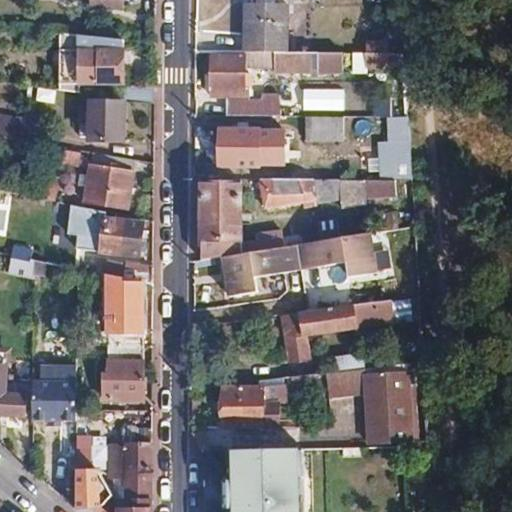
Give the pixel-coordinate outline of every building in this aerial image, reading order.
[(124,8),(124,0),(90,0),(90,6),(124,8)] [(246,4),(246,52),(289,52),(290,4),(246,4)] [(41,34),(22,32),(20,46),(40,48),(41,34)] [(125,41),(80,36),(60,34),(60,91),(81,94),(81,86),(124,87),(125,41)] [(368,41),(368,53),(388,53),(389,53),(388,41),(368,41)] [(289,52),(246,52),(246,56),(212,56),(211,98),(250,98),(250,88),(246,88),(246,67),(275,67),(275,73),(357,74),(358,53),(289,52)] [(388,53),(368,53),(368,68),(388,68),(388,53)] [(129,87),(129,100),(129,105),(155,105),(155,87),(129,87)] [(338,115),(338,95),(297,96),(297,116),(338,115)] [(228,102),(227,117),(278,117),(278,96),(263,96),(260,103),(228,102)] [(125,103),(91,102),(90,142),(124,142),(125,103)] [(374,106),(374,116),(390,116),(391,106),(374,106)] [(0,136),(22,141),(26,121),(0,115),(0,136)] [(335,117),(302,117),(302,140),(335,140),(335,117)] [(397,178),(393,118),(387,118),(389,143),(380,144),(382,179),(397,178)] [(261,129),(220,129),(219,167),(261,168),(261,129)] [(81,154),(61,150),(58,164),(79,168),(81,154)] [(128,209),(135,161),(93,153),(89,178),(87,190),(85,203),(128,209)] [(87,190),(89,178),(81,176),(80,189),(87,190)] [(397,181),(261,179),(265,209),(305,203),(305,208),(317,207),(317,203),(341,200),(342,208),(367,204),(367,200),(398,196),(397,181)] [(41,182),(38,198),(47,200),(56,202),(59,185),(41,182)] [(243,183),(202,182),(203,262),(225,258),(305,245),(304,233),(282,236),(281,233),(257,235),(256,245),(243,245),(243,183)] [(378,216),(381,232),(398,230),(396,214),(378,216)] [(142,257),(144,224),(103,221),(103,235),(87,235),(85,253),(142,257)] [(317,225),(320,243),(340,240),(337,222),(317,225)] [(377,274),(371,234),(340,240),(320,243),(305,245),(225,258),(231,298),(260,294),(257,279),(347,264),(349,279),(377,274)] [(14,246),(12,256),(31,260),(33,250),(14,246)] [(28,277),(31,260),(12,256),(8,274),(28,277)] [(109,275),(144,282),(153,283),(154,268),(127,263),(127,266),(106,262),(104,274),(109,275)] [(144,282),(109,275),(109,348),(144,348),(144,282)] [(406,322),(404,300),(391,301),(394,324),(406,322)] [(391,301),(352,307),(352,310),(286,318),(291,362),(311,360),(308,335),(354,329),(355,334),(373,332),(372,327),(394,324),(391,301)] [(144,348),(109,348),(109,373),(104,373),(104,401),(143,402),(144,348)] [(0,350),(0,415),(25,417),(26,394),(7,393),(8,351),(0,350)] [(334,357),(336,372),(365,369),(364,354),(334,357)] [(413,444),(408,370),(365,372),(369,446),(413,444)] [(316,375),(294,377),(294,385),(317,382),(316,375)] [(77,384),(34,384),(34,421),(77,422),(77,410),(77,384)] [(264,388),(224,387),(225,427),(280,427),(280,404),(264,404),(264,388)] [(151,511),(152,429),(123,428),(122,445),(109,445),(109,479),(126,479),(126,498),(117,499),(117,511),(109,511),(104,506),(111,498),(94,483),(92,485),(84,495),(78,511),(151,511)] [(298,511),(294,451),(282,451),(221,455),(223,497),(224,511),(298,511)] [(89,452),(77,452),(77,476),(83,476),(86,476),(86,466),(89,464),(89,452)] [(77,476),(77,510),(78,511),(84,495),(92,485),(83,476),(77,476)]
